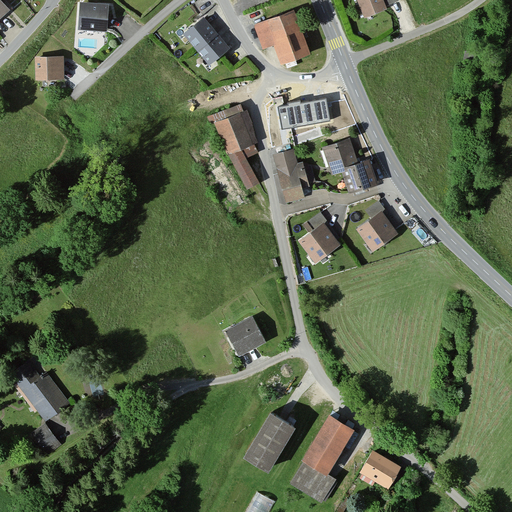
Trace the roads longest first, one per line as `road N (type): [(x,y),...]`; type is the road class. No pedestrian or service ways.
road 1 (residential): [(472,511),(382,444),(324,383),(303,347),(256,121),(254,96),(273,72)]
road 2 (secondary): [(345,66),(401,184),(511,296)]
road 3 (residential): [(345,66),(479,0)]
